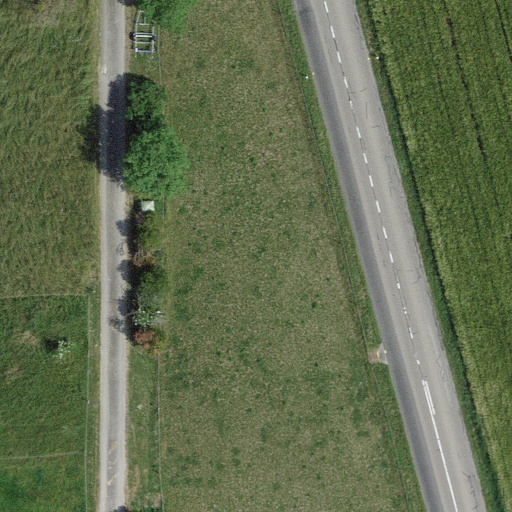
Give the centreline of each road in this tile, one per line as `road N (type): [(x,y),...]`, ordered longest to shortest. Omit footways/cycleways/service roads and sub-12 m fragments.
road 1 (secondary): [(325,0),(459,511)]
road 2 (track): [(111,511),(114,0)]
